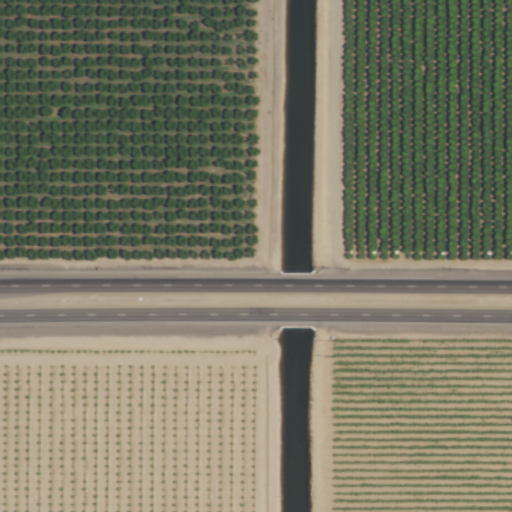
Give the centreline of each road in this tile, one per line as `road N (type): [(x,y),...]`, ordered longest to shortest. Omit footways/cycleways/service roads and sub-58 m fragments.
road 1 (primary): [(0,316),(278,314)]
road 2 (primary): [(277,285),(0,286)]
road 3 (primary): [(511,287),(314,285)]
road 4 (primary): [(315,314),(511,316)]
